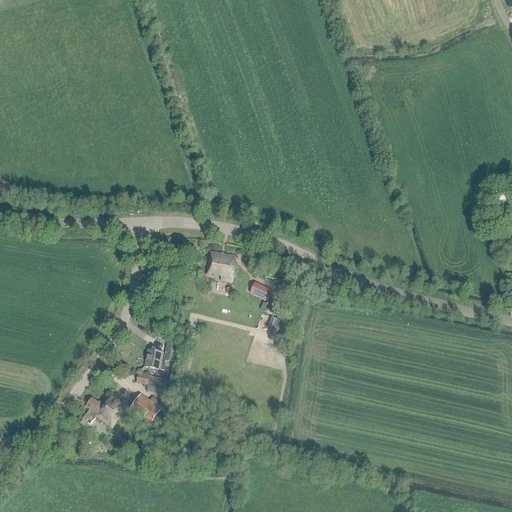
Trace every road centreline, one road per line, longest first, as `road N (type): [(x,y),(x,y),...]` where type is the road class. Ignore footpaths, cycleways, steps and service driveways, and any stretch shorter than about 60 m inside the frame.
road 1 (tertiary): [(511,321),(385,291),(222,228),(138,223)]
road 2 (tertiary): [(0,493),(122,326),(138,223)]
road 3 (tertiary): [(138,223),(0,213)]
